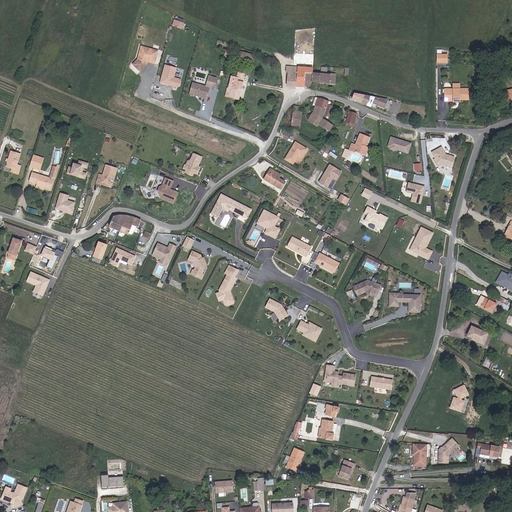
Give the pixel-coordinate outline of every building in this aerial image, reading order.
[(153,64),(157,51),(140,46),(136,59),(131,64),(138,71),(143,67),(143,64),(145,65),(146,62),(153,64)] [(235,56),(241,58),(243,49),(238,47),(235,56)] [(449,55),(439,55),(439,63),(449,63),(449,55)] [(179,83),(178,80),(172,79),(175,69),(164,66),(158,83),(168,86),(168,85),(170,85),(171,87),(175,88),(178,87),(179,83)] [(309,67),(289,67),(289,73),(292,74),(291,80),(288,80),(289,87),(311,88),(312,83),(312,72),(314,73),(314,68),(309,67)] [(338,75),(314,73),(312,72),(312,83),(337,84),(338,75)] [(247,75),(241,73),(237,90),(232,89),(230,96),(242,100),(247,75)] [(204,101),(207,89),(190,84),(187,95),(194,97),(194,96),(195,97),(200,99),(200,100),(204,101)] [(471,89),(446,89),(446,102),(454,102),(454,103),(463,103),(463,100),(471,101),(471,89)] [(347,97),(346,100),(353,102),(356,93),(351,91),(349,97),(347,97)] [(360,96),(357,103),(366,107),(367,103),(379,108),(382,100),(360,96)] [(330,102),(319,98),(317,106),(314,113),(309,121),(319,127),(321,125),(332,131),(334,126),(324,120),(325,116),(332,119),(335,107),(329,105),(330,102)] [(300,107),(295,106),(293,126),(302,128),(304,112),(300,112),(300,107)] [(359,114),(350,112),(347,123),(355,125),(359,114)] [(372,138),(362,133),(357,144),(354,143),(350,151),(356,153),(356,151),(367,156),(371,147),(368,146),(372,138)] [(412,143),(390,136),(387,147),(409,154),(412,143)] [(309,148),(297,142),(286,159),(295,165),(296,163),(302,166),(309,148)] [(443,147),(433,153),(437,159),(435,160),(440,167),(443,165),(454,168),(457,157),(448,154),(443,147)] [(195,164),(199,155),(187,150),(185,157),(182,158),(181,161),(182,164),(180,170),(190,173),(191,171),(194,172),(197,165),(195,164)] [(23,154),(13,151),(9,167),(15,169),(14,173),(20,176),(23,166),(20,164),(23,154)] [(35,155),(31,167),(42,170),(45,158),(35,155)] [(88,163),(79,161),(78,165),(74,163),(72,169),(68,168),(67,173),(70,174),(75,176),(84,178),(85,173),(77,171),(78,167),(86,169),(88,163)] [(421,162),(414,164),(415,171),(422,170),(421,162)] [(342,171),(330,163),(318,182),(328,188),(333,179),(337,181),(342,171)] [(118,168),(107,165),(105,175),(101,174),(98,183),(113,188),(113,182),(114,180),(116,179),(118,168)] [(283,175),(272,168),(265,179),(283,190),(287,182),(282,178),(283,175)] [(56,179),(34,172),(31,182),(38,184),(37,188),(46,191),(46,188),(52,190),(56,179)] [(172,202),(176,191),(168,188),(168,186),(169,186),(163,177),(155,181),(159,190),(156,191),(157,194),(163,196),(163,198),(172,202)] [(425,186),(408,182),(406,193),(412,194),(410,201),(421,203),(425,186)] [(203,196),(206,188),(199,185),(196,191),(199,192),(199,194),(203,196)] [(365,187),(362,196),(370,199),(373,190),(365,187)] [(69,195),(60,192),(55,208),(72,214),(75,202),(68,200),(69,195)] [(253,210),(223,194),(212,215),(220,219),(224,210),(230,213),(231,211),(249,220),(253,210)] [(351,199),(340,194),(337,201),(347,206),(351,199)] [(390,219),(370,208),(367,214),(370,216),(367,222),(372,225),(373,223),(379,226),(378,227),(384,230),(390,219)] [(280,219),(267,212),(257,229),(277,239),(281,231),(277,228),(280,219)] [(113,217),(110,227),(131,235),(134,225),(140,228),(143,221),(138,219),(122,215),(113,217)] [(434,234),(423,228),(419,238),(420,238),(414,251),(431,259),(434,253),(424,248),(427,243),(429,244),(434,234)] [(144,244),(146,238),(149,239),(151,233),(145,231),(143,237),(141,236),(138,242),(144,244)] [(313,247),(294,236),(289,247),(308,257),(313,247)] [(190,249),(194,240),(187,237),(184,246),(190,249)] [(23,240),(14,238),(8,257),(17,260),(23,240)] [(168,247),(157,242),(152,256),(159,259),(158,262),(166,265),(168,263),(170,264),(178,247),(169,243),(168,247)] [(38,247),(30,244),(27,251),(35,255),(38,247)] [(44,247),(41,255),(50,259),(47,267),(53,269),(59,253),(44,247)] [(118,266),(120,259),(133,264),(137,255),(117,247),(110,263),(118,266)] [(201,255),(192,250),(188,260),(193,262),(195,267),(194,270),(192,269),(190,274),(203,280),(205,274),(203,273),(207,264),(204,257),(202,257),(201,255)] [(106,254),(97,251),(95,257),(103,261),(106,254)] [(341,264),(321,253),(316,262),(336,273),(341,264)] [(229,292),(236,278),(234,277),(237,271),(229,267),(225,274),(228,275),(220,290),(215,292),(219,301),(223,300),(226,302),(232,299),(233,297),(231,294),(230,294),(229,292)] [(31,271),(27,281),(36,285),(33,292),(44,296),(51,279),(31,271)] [(511,274),(510,273),(503,286),(511,291),(511,274)] [(369,280),(355,287),(359,296),(370,291),(379,295),(383,286),(369,280)] [(399,307),(400,303),(409,303),(408,313),(421,313),(421,294),(400,293),(400,292),(389,292),(389,307),(399,307)] [(499,304),(483,296),(478,305),(494,313),(499,304)] [(283,305),(271,299),(267,308),(276,313),(282,321),(290,316),(283,305)] [(310,324),(303,320),(298,330),(305,333),(304,336),(318,342),(324,329),(311,322),(310,324)] [(489,333),(473,325),(468,336),(485,344),(489,333)] [(491,368),(495,360),(487,356),(483,365),(491,368)] [(356,386),(357,375),(346,374),(346,377),(339,376),(339,374),(336,373),(337,366),(328,364),(327,377),(334,379),(334,383),(356,386)] [(395,380),(373,376),(371,387),(394,390),(395,380)] [(466,385),(455,390),(460,398),(455,397),(451,409),(463,413),(466,401),(463,399),(471,395),(466,385)] [(341,408),(328,405),(325,414),(336,418),(341,408)] [(336,422),(324,420),(322,428),(321,428),(319,438),(334,441),(336,433),(334,433),(336,422)] [(304,423),(299,422),(293,435),(293,439),(300,440),(301,428),(303,428),(304,423)] [(452,438),(439,450),(438,463),(449,464),(449,454),(451,453),(457,459),(463,453),(458,447),(459,446),(452,438)] [(502,447),(480,443),(479,449),(482,449),(482,454),(500,457),(502,447)] [(429,444),(415,444),(414,467),(429,467),(429,444)] [(307,452),(295,448),(288,467),(298,472),(307,452)] [(356,464),(346,460),(339,476),(351,480),(356,464)] [(108,475),(101,475),(102,487),(124,486),(123,477),(108,477),(108,475)] [(233,479),(214,481),(215,493),(234,492),(233,479)] [(14,489),(7,487),(2,500),(15,505),(18,508),(25,505),(23,501),(25,500),(29,489),(19,485),(18,491),(15,493),(13,492),(14,489)] [(406,497),(404,496),(402,504),(400,504),(398,511),(411,511),(417,493),(407,493),(406,497)] [(31,507),(36,509),(41,498),(35,496),(31,507)] [(82,511),(85,502),(77,499),(76,502),(72,501),(68,511),(82,511)] [(108,511),(128,511),(127,501),(112,503),(112,506),(108,507),(108,511)] [(295,511),(295,502),(274,504),(274,511),(295,511)]
